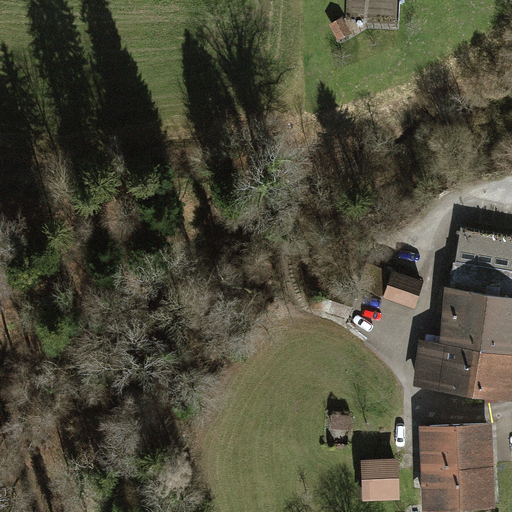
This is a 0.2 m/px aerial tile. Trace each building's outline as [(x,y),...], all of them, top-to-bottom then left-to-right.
[(347,21),(333,31),(344,48),(358,39),(347,21)] [(511,237),(461,230),(453,289),(511,297),(511,237)] [(422,282),(376,266),(367,289),(414,306),(422,282)] [(316,305),(348,317),(356,297),(323,285),(316,305)] [(511,297),(453,289),(448,288),(444,315),(450,316),(446,345),(425,342),(419,384),(511,397),(511,388),(511,297)] [(495,423),(421,426),(425,511),(498,509),(495,423)] [(400,460),(362,461),(363,501),(401,499),(400,460)]
